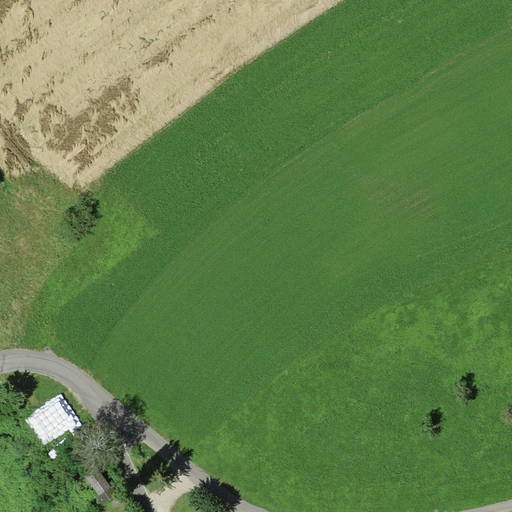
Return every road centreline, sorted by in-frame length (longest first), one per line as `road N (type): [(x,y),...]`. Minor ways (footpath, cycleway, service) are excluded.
road 1 (unclassified): [(95,397),(252,511)]
road 2 (unclassified): [(95,397),(150,511)]
